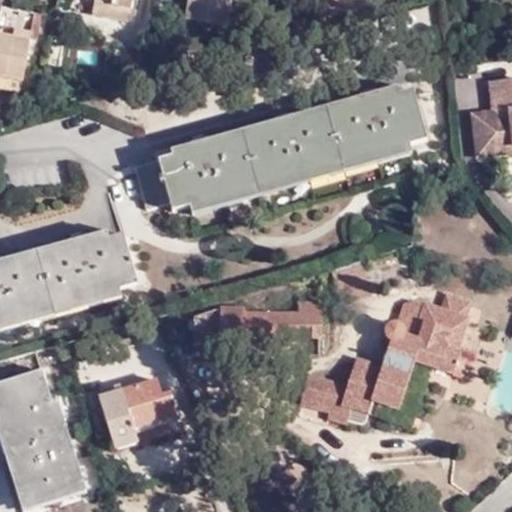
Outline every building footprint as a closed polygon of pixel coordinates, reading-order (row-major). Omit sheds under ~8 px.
[(0,0),(0,9),(14,12),(15,0),(0,0)] [(98,0),(97,7),(96,16),(132,23),(136,0),(98,0)] [(194,0),(193,6),(191,24),(234,29),(236,0),(194,0)] [(25,85),(36,15),(14,12),(0,9),(0,30),(14,33),(13,39),(0,36),(0,80),(22,84),(25,85)] [(0,36),(13,39),(14,33),(0,30),(0,36)] [(127,70),(143,65),(136,46),(120,52),(127,70)] [(0,80),(0,94),(20,98),(22,84),(0,80)] [(511,80),(484,83),(488,113),(468,116),(473,158),(508,154),(507,148),(511,147),(511,80)] [(407,145),(426,139),(411,86),(394,91),(392,84),(168,147),(169,153),(155,156),(170,209),(188,205),(190,213),(409,152),(407,145)] [(0,332),(126,296),(124,288),(142,283),(127,232),(113,236),(111,229),(0,261),(0,332)] [(371,268),(345,274),(351,297),(378,290),(371,268)] [(245,316),(245,310),(221,310),(196,318),(194,346),(244,349),(244,339),(319,339),(321,305),(301,305),(301,317),(245,316)] [(469,320),(427,306),(420,324),(427,326),(422,341),(408,336),(408,332),(407,329),(404,326),(401,324),(397,323),(393,325),(390,326),(388,330),(387,334),(387,338),(389,341),(391,344),(395,345),(380,384),(354,375),(348,389),(309,378),(300,404),(338,417),(336,424),(354,430),(362,412),(369,414),(373,403),(401,412),(417,368),(433,372),(454,379),(460,359),(457,358),(469,320)] [(511,329),(487,406),(511,414),(511,329)] [(460,359),(454,379),(464,382),(470,362),(460,359)] [(373,403),(369,414),(369,417),(412,431),(433,372),(417,368),(401,412),(373,403)] [(74,477),(45,374),(0,388),(0,400),(26,491),(74,477)] [(161,415),(177,411),(176,407),(180,406),(179,401),(175,402),(172,394),(163,396),(160,382),(99,398),(109,435),(133,428),(162,421),(161,415)] [(135,434),(180,423),(177,411),(161,415),(162,421),(133,428),(135,434)] [(113,447),(136,442),(135,434),(133,428),(109,435),(113,447)]
